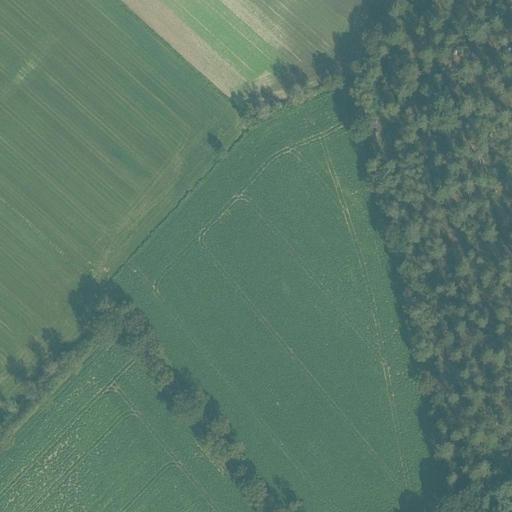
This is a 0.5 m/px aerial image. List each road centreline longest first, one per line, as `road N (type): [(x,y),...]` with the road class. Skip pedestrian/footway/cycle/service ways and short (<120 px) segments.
road 1 (track): [(276,511),(95,290)]
road 2 (track): [(511,173),(505,186),(494,184),(462,135),(405,122)]
